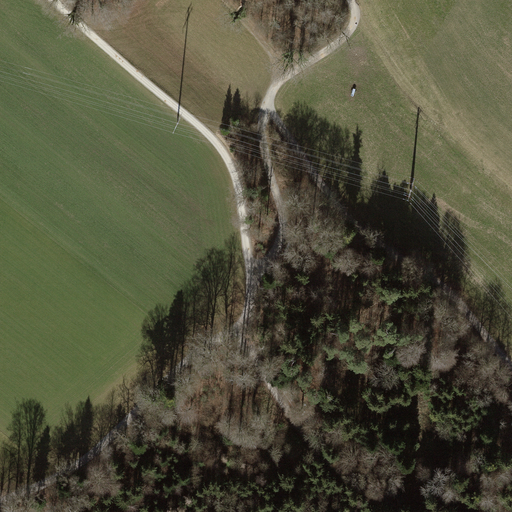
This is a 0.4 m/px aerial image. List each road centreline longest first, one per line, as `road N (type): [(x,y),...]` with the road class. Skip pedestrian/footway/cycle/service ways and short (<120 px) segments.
road 1 (track): [(243,323),(251,269),(225,155),(52,0)]
road 2 (track): [(267,104),(349,218),(451,293),(511,359)]
road 3 (track): [(0,504),(66,473),(243,323)]
road 4 (track): [(387,511),(358,493),(276,400),(243,323)]
road 5 (track): [(251,269),(267,260),(279,237),(282,217),(262,133),(270,95),(284,76)]
